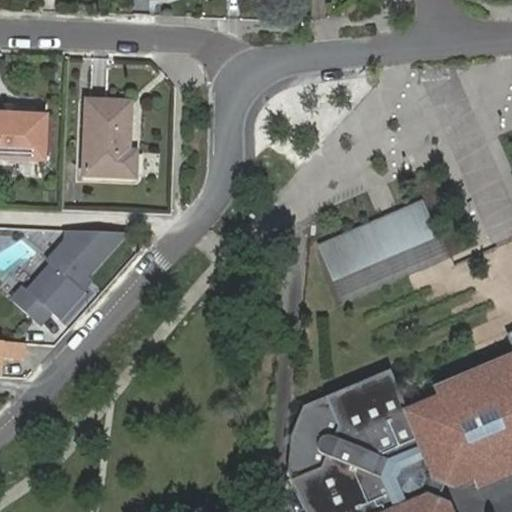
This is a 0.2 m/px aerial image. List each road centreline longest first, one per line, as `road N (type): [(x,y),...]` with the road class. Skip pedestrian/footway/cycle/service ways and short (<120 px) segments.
road 1 (residential): [(0,429),(52,385),(205,213),(229,162),(237,95),(262,68)]
road 2 (residential): [(262,68),(176,35),(0,29)]
road 3 (residential): [(262,68),(438,45)]
